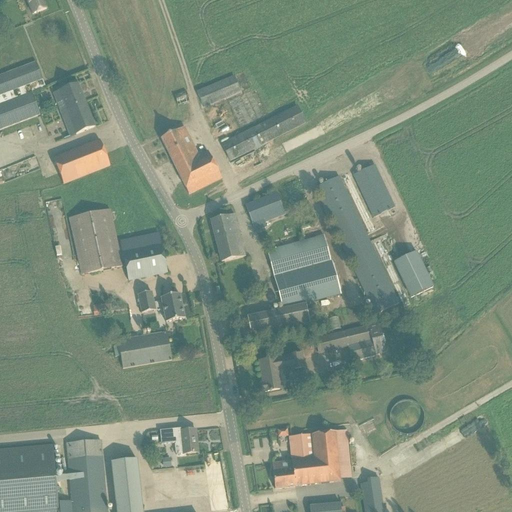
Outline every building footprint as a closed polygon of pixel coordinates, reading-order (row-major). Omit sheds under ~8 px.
[(26,0),(32,15),(46,9),(42,0),(26,0)] [(0,131),(2,130),(13,126),(17,125),(37,117),(39,116),(31,93),(39,90),(45,89),(36,63),(0,76),(0,131)] [(241,93),(234,77),(233,76),(196,92),(203,110),(241,93)] [(53,94),(61,115),(70,138),(94,128),(77,85),(53,94)] [(173,95),(177,107),(189,103),(186,92),(185,90),(173,95)] [(305,124),(300,115),(296,106),(220,144),(229,162),(305,124)] [(160,140),(188,195),(221,179),(207,152),(198,157),(184,128),(160,140)] [(99,141),(90,145),(53,159),(63,184),(109,167),(99,141)] [(393,208),(374,166),(353,176),(372,218),(393,208)] [(375,230),(348,174),(341,177),(368,233),(375,230)] [(375,317),(398,304),(338,178),(314,189),(375,317)] [(244,206),(255,232),(266,228),(264,224),(284,216),(276,194),(244,206)] [(82,276),(112,270),(122,268),(109,211),(70,219),(82,276)] [(211,221),(221,264),(245,258),(234,215),(211,221)] [(128,282),(167,274),(158,234),(119,242),(128,282)] [(331,262),(330,262),(323,236),(266,251),(273,277),(282,310),(246,317),(252,342),(311,329),(311,328),(318,326),(316,315),(308,317),(305,305),(341,295),(331,262)] [(410,305),(380,242),(374,245),(403,308),(410,305)] [(417,252),(393,262),(409,299),(433,289),(417,252)] [(137,296),(141,314),(155,312),(151,293),(137,296)] [(179,295),(160,299),(166,323),(184,320),(179,295)] [(93,318),(94,318),(109,316),(108,304),(92,306),(93,318)] [(386,354),(385,350),(377,323),(367,326),(366,325),(314,340),(318,354),(347,346),(352,362),(386,354)] [(122,370),(171,361),(166,333),(118,342),(118,346),(112,347),(114,358),(120,357),(122,370)] [(260,385),(262,394),(279,390),(277,377),(279,377),(277,371),(291,368),(291,371),(303,368),(300,355),(259,363),(263,384),(260,385)] [(194,445),(193,431),(180,432),(180,429),(159,432),(161,446),(175,444),(176,456),(197,454),(196,445),(194,445)] [(277,438),(288,437),(288,429),(277,430),(277,438)] [(274,490),(284,489),(340,482),(339,479),(351,478),(346,431),(288,438),(291,462),(271,464),(274,490)] [(66,444),(67,461),(71,511),(106,511),(100,441),(66,444)] [(57,511),(52,447),(0,451),(0,511),(57,511)] [(205,455),(211,511),(227,510),(221,454),(205,455)] [(170,458),(162,459),(163,468),(171,467),(170,458)] [(383,511),(378,478),(365,481),(366,484),(360,485),(363,511),(383,511)] [(142,511),(141,501),(115,504),(116,511),(142,511)]
